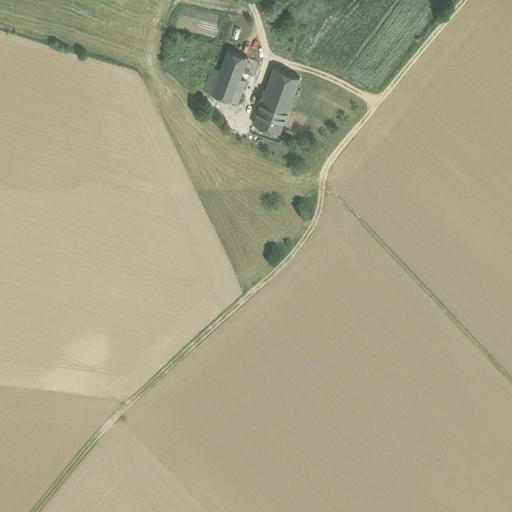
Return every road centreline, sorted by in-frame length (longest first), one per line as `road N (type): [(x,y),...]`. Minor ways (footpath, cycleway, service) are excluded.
road 1 (track): [(36,511),(106,428),(302,242),(321,208),(322,173),(332,157),(463,0)]
road 2 (track): [(248,0),(272,55),(327,87),(352,132)]
